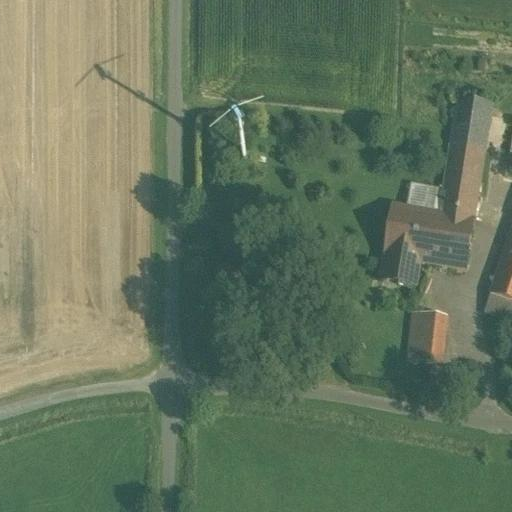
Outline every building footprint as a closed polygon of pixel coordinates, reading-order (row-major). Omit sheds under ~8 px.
[(436,265),(465,270),(492,107),(459,102),(443,196),(439,195),(435,218),(444,219),(436,265)] [(387,255),(382,281),(415,287),(419,262),(436,265),(444,219),(435,218),(393,210),(385,255),(387,255)] [(511,235),(486,312),(511,321),(511,235)] [(414,316),(409,363),(441,366),(446,319),(414,316)] [(467,391),(466,368),(430,370),(431,392),(467,391)]
